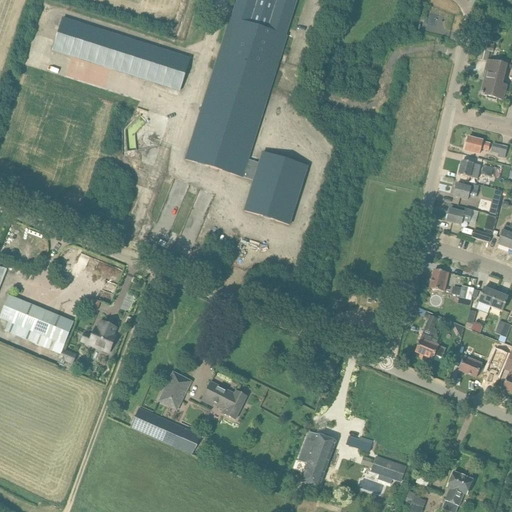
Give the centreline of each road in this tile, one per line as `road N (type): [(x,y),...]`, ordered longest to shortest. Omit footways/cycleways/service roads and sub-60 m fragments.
road 1 (unclassified): [(0,206),(321,339)]
road 2 (track): [(155,270),(65,511)]
road 3 (unclassified): [(511,419),(385,367)]
road 4 (unclassified): [(385,367),(415,239)]
road 5 (unclassified): [(415,239),(447,113)]
